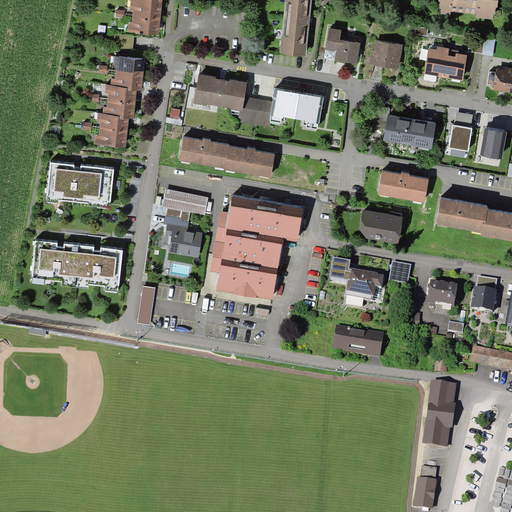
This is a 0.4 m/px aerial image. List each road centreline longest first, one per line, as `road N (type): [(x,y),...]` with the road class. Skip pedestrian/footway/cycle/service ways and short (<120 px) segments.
road 1 (residential): [(511,110),(167,55),(128,327)]
road 2 (residential): [(511,398),(456,380),(128,327)]
road 3 (residential): [(511,274),(312,241)]
road 4 (residential): [(128,327),(0,307)]
